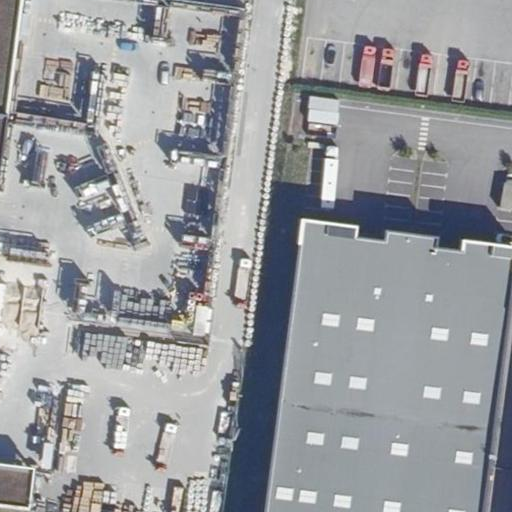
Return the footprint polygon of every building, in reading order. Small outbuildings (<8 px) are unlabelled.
[(0,0),(0,157),(19,0),(0,0)] [(44,90),(61,97),(74,66),(48,55),(40,75),(48,78),(44,90)] [(214,123),(216,95),(217,81),(200,80),(199,94),(184,94),(183,121),(214,123)] [(491,511),(511,376),(511,241),(309,213),(265,511),(491,511)] [(64,426),(92,430),(97,398),(69,394),(64,426)] [(25,456),(0,452),(0,485),(21,488),(25,456)]
